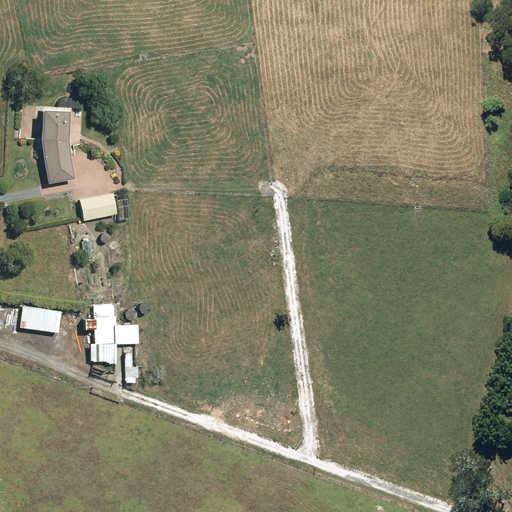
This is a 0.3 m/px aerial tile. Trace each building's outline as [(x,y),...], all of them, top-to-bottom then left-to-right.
[(74,178),(67,136),(68,110),(42,109),(40,138),(48,183),(74,178)] [(79,200),(83,220),(116,213),(112,193),(79,200)] [(21,304),(19,326),(57,331),(60,310),(21,304)] [(90,342),(90,360),(115,359),(115,342),(137,342),(136,324),(115,324),(114,315),(113,315),(112,304),(93,304),(93,318),(84,318),(84,327),(93,327),(94,342),(90,342)] [(131,366),(132,351),(124,351),(123,382),(136,383),(137,366),(131,366)]
